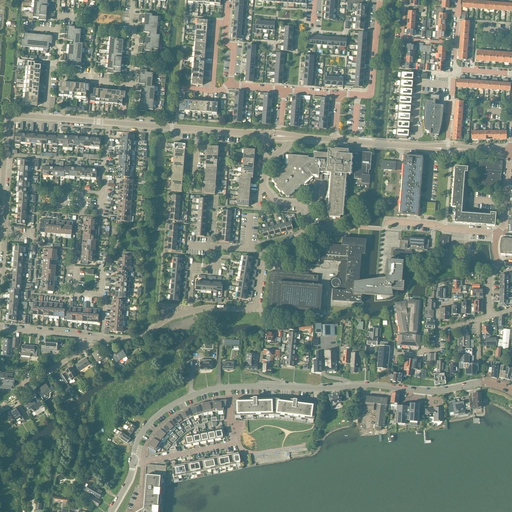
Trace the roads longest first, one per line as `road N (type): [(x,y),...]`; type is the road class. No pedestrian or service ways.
road 1 (tertiary): [(511,390),(486,382),(435,391),(220,387),(159,413),(139,436),(133,460)]
road 2 (secondary): [(334,140),(510,151)]
road 3 (secondary): [(0,220),(10,117),(46,117)]
road 4 (residential): [(337,94),(371,89),(379,0)]
road 5 (residential): [(189,309),(255,307),(265,254)]
